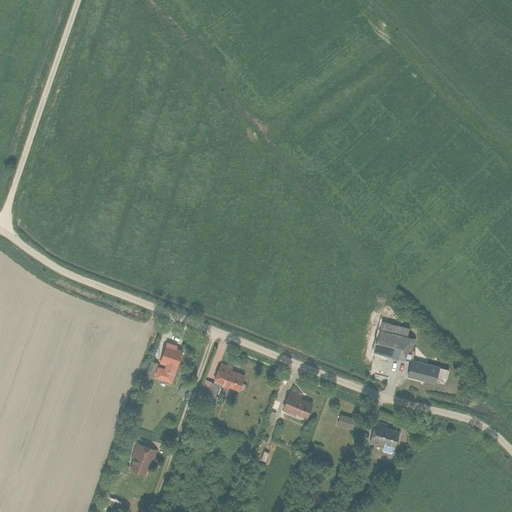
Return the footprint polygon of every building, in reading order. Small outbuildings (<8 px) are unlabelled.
[(402,320),(372,314),(365,345),(401,353),(405,331),(400,330),(402,320)] [(166,375),(177,343),(166,339),(168,334),(159,330),(151,353),(159,356),(157,361),(152,359),(149,369),(166,375)] [(231,386),(238,367),(223,361),(224,358),(211,353),(198,386),(210,390),(215,379),(231,386)] [(439,360),(402,353),(400,367),(426,372),(427,367),(437,369),(439,360)] [(294,386),(281,382),(273,402),(289,408),(291,403),(298,406),(303,395),(292,391),(294,386)] [(347,410),(332,406),(329,416),(344,420),(347,410)] [(379,416),(366,413),(361,435),(373,438),(374,433),(387,437),(390,425),(378,422),(379,416)] [(152,442),(131,435),(123,462),(137,466),(141,453),(147,455),(152,442)] [(316,439),(307,437),(303,450),(313,452),(316,439)]
